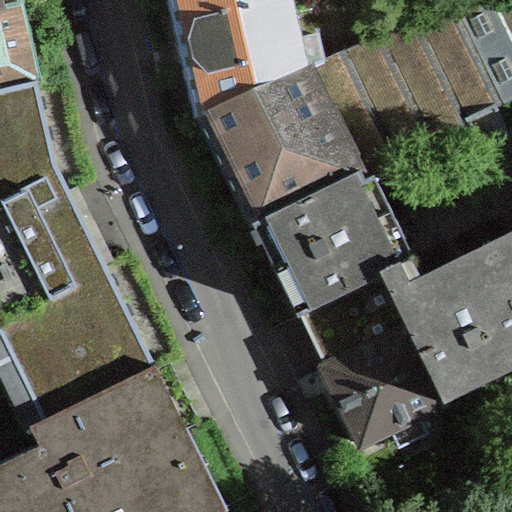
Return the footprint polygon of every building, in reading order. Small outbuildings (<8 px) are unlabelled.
[(0,0),(0,8),(19,4),(18,0),(0,0)] [(290,0),(171,0),(199,115),(207,112),(306,67),(290,0)] [(0,88),(36,80),(19,4),(0,8),(0,88)] [(0,330),(43,419),(155,364),(56,164),(37,80),(36,80),(0,88),(0,330)] [(363,182),(359,173),(253,225),(254,227),(255,227),(263,244),(262,244),(297,315),(300,313),(383,272),(405,262),(403,259),(400,261),(392,245),(404,239),(405,238),(376,179),(374,177),(363,182)] [(511,231),(486,244),(511,296),(511,231)] [(420,277),(413,280),(405,262),(383,272),(446,401),(511,369),(511,296),(486,244),(420,277)] [(446,401),(383,272),(300,313),(325,365),(323,366),(361,443),(446,401)] [(155,365),(155,364),(43,419),(30,425),(38,442),(45,456),(72,511),(204,511),(219,505),(222,511),(228,508),(187,426),(183,428),(154,369),(156,368),(155,365)] [(0,511),(72,511),(45,456),(38,442),(0,460),(0,511)]
